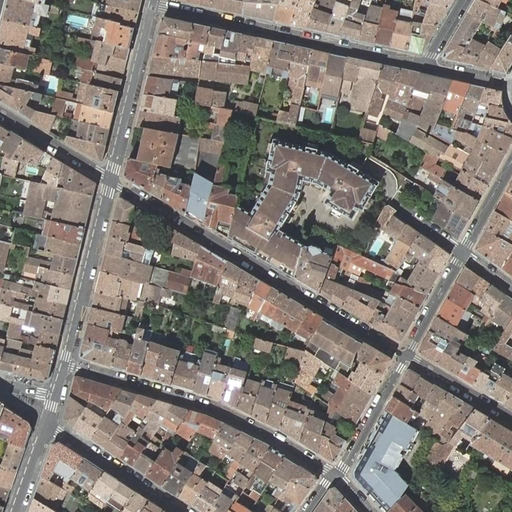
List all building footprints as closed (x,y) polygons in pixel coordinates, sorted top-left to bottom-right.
[(27,0),(9,0),(4,20),(30,25),(36,27),(39,14),(46,16),(48,12),(57,14),(59,7),(49,5),(45,4),(27,0)] [(104,0),(103,4),(139,13),(142,0),(104,0)] [(211,0),(210,7),(244,15),(244,0),(211,0)] [(280,0),(244,0),(244,15),(274,21),(280,0)] [(280,0),(274,21),(291,25),(299,0),(280,0)] [(299,0),(291,25),(306,28),(316,0),(299,0)] [(316,0),(306,28),(326,33),(337,2),(337,0),(316,0)] [(352,0),(350,7),(340,36),(359,40),(372,3),(368,2),(366,6),(360,4),(361,0),(352,0)] [(372,0),(372,3),(359,40),(375,44),(382,16),(383,9),(374,7),(377,0),(380,0),(381,0),(380,0),(372,0)] [(449,8),(432,3),(427,1),(424,0),(416,0),(412,23),(407,51),(421,53),(423,52),(449,8)] [(498,9),(478,0),(476,0),(468,14),(483,21),(491,25),(497,27),(500,29),(501,24),(496,22),(500,13),(506,15),(507,13),(498,9)] [(478,0),(498,9),(502,0),(478,0)] [(337,2),(326,33),(340,36),(350,7),(337,2)] [(96,14),(95,17),(99,18),(121,23),(121,25),(135,28),(139,13),(103,4),(99,3),(98,6),(96,14)] [(382,16),(375,44),(392,47),(398,20),(399,10),(384,6),(383,9),(382,16)] [(501,24),(506,15),(500,13),(496,22),(501,24)] [(483,21),(468,14),(443,56),(444,58),(475,65),(486,46),(472,39),(483,21)] [(99,18),(95,17),(94,20),(98,21),(97,25),(102,26),(99,41),(105,42),(116,45),(130,48),(135,28),(121,25),(121,23),(99,18)] [(163,18),(159,35),(175,36),(191,40),(195,24),(164,17),(163,18)] [(4,20),(0,36),(0,47),(30,55),(34,56),(36,48),(30,47),(33,35),(39,36),(41,28),(36,27),(30,25),(4,20)] [(398,20),(392,47),(407,51),(412,23),(398,20)] [(189,51),(187,59),(200,61),(200,58),(197,57),(199,52),(206,53),(212,28),(195,24),(191,40),(190,43),(189,51)] [(486,46),(475,65),(491,69),(504,48),(501,46),(499,49),(495,46),(504,31),(500,29),(497,27),(495,32),(486,46)] [(212,28),(206,53),(204,61),(220,63),(227,31),(212,28)] [(243,34),(227,31),(220,63),(236,65),(243,34)] [(258,37),(243,34),(236,65),(251,67),(258,37)] [(159,35),(154,56),(187,59),(189,51),(185,50),(185,49),(186,48),(186,47),(186,46),(185,46),(188,43),(190,43),(191,40),(175,36),(159,35)] [(511,35),(504,48),(491,69),(507,72),(507,71),(508,70),(508,69),(509,68),(509,67),(510,66),(511,65),(511,64),(511,63),(511,35)] [(93,40),(78,36),(77,41),(80,42),(79,45),(91,47),(92,44),(94,44),(94,46),(97,47),(98,43),(95,42),(92,41),(93,40)] [(203,61),(200,78),(249,83),(251,69),(267,73),(274,41),(258,37),(251,67),(236,65),(220,63),(204,61),(203,61)] [(128,59),(130,48),(116,45),(105,42),(99,41),(93,40),(92,41),(95,42),(98,43),(97,47),(97,48),(94,61),(93,62),(100,63),(98,71),(98,73),(123,79),(128,59)] [(274,41),(267,73),(288,78),(288,76),(296,46),(274,41)] [(296,46),(288,76),(291,77),(290,86),(295,94),(290,113),(280,111),(279,115),(278,121),(296,125),(299,113),(300,106),(303,95),(304,88),(305,85),(313,50),(296,46)] [(0,47),(0,63),(15,67),(26,70),(30,55),(0,47)] [(330,54),(313,50),(305,85),(308,86),(309,84),(310,78),(325,81),(330,54)] [(325,81),(323,87),(321,95),(339,99),(341,91),(343,79),(348,57),(330,54),(325,81)] [(35,56),(31,71),(48,75),(52,60),(49,60),(35,56)] [(88,70),(98,71),(100,63),(93,62),(94,61),(75,56),(74,57),(72,65),(80,67),(85,69),(87,70),(88,70)] [(154,56),(150,73),(200,78),(203,61),(200,61),(187,59),(154,56)] [(383,65),(348,57),(343,79),(352,81),(357,82),(358,75),(366,77),(358,110),(368,112),(383,65)] [(0,85),(10,87),(15,89),(17,81),(12,79),(13,74),(15,67),(0,63),(0,85)] [(400,69),(383,65),(368,112),(365,121),(370,122),(375,124),(383,99),(381,98),(383,92),(391,95),(400,69)] [(120,92),(123,79),(98,73),(98,71),(88,70),(87,70),(85,69),(83,75),(86,76),(89,76),(87,84),(90,85),(94,86),(120,92)] [(421,73),(400,69),(391,95),(383,116),(401,123),(403,117),(421,73)] [(432,133),(437,123),(439,118),(443,108),(454,81),(421,73),(403,117),(419,126),(432,133)] [(149,76),(145,94),(182,101),(183,96),(178,95),(175,95),(175,96),(170,95),(173,83),(179,83),(179,80),(168,79),(149,76)] [(310,78),(309,84),(323,87),(325,81),(310,78)] [(17,81),(15,89),(36,94),(43,95),(45,87),(38,85),(33,84),(34,82),(17,79),(17,81)] [(352,81),(343,79),(341,91),(349,94),(352,81)] [(443,108),(457,114),(471,84),(454,81),(443,108)] [(79,104),(80,104),(85,105),(115,112),(120,92),(94,86),(90,85),(87,84),(84,83),(82,83),(78,99),(72,98),(73,94),(58,90),(56,98),(61,99),(79,104)] [(175,95),(178,95),(180,83),(179,83),(173,83),(170,95),(175,96),(175,95)] [(486,88),(471,84),(457,114),(454,123),(451,129),(461,131),(468,133),(472,123),(472,122),(464,119),(467,111),(476,114),(478,108),(481,102),(486,88)] [(0,101),(17,111),(31,120),(36,111),(34,107),(30,105),(28,105),(31,100),(35,101),(36,100),(43,101),(44,96),(43,95),(36,94),(15,89),(10,87),(0,85),(0,101)] [(501,107),(503,106),(502,91),(486,88),(481,102),(490,104),(501,107)] [(196,103),(212,106),(233,110),(256,116),(259,104),(244,101),(243,103),(242,107),(234,105),(233,106),(225,104),(228,92),(214,90),(214,92),(198,89),(196,103)] [(143,101),(141,110),(175,116),(177,105),(184,107),(185,101),(182,101),(145,94),(143,101)] [(110,129),(115,112),(85,105),(80,104),(79,104),(61,99),(56,98),(52,115),(57,116),(63,117),(66,104),(79,107),(76,121),(81,122),(110,129)] [(486,110),(478,108),(476,114),(475,115),(479,116),(487,118),(509,122),(511,120),(503,106),(501,107),(490,104),(489,107),(487,106),(486,110)] [(220,113),(217,124),(229,126),(233,110),(212,106),(211,111),(220,113)] [(141,110),(137,126),(147,128),(179,134),(181,121),(182,118),(175,116),(141,110)] [(36,111),(31,120),(43,127),(50,132),(57,116),(52,115),(36,111)] [(401,123),(397,134),(428,151),(439,157),(462,170),(489,185),(497,169),(453,145),(448,142),(446,146),(418,129),(419,126),(403,117),(401,123)] [(454,123),(439,118),(437,123),(445,127),(451,129),(454,123)] [(481,119),(480,125),(485,126),(485,127),(511,137),(511,121),(511,120),(509,122),(487,118),(486,120),(481,119)] [(106,146),(110,129),(81,122),(76,121),(75,120),(74,123),(71,137),(77,138),(106,146)] [(453,145),(497,169),(506,154),(468,133),(461,131),(451,129),(445,127),(437,123),(432,133),(441,138),(444,130),(465,142),(463,145),(456,140),(453,145)] [(468,133),(506,154),(511,142),(511,137),(485,127),(485,126),(480,125),(472,123),(468,133)] [(0,138),(6,142),(12,132),(0,124),(0,138)] [(217,124),(215,124),(214,128),(212,139),(225,142),(229,126),(217,124)] [(147,128),(139,160),(159,164),(171,167),(195,172),(199,150),(201,138),(179,134),(147,128)] [(363,129),(359,140),(373,144),(377,133),(363,129)] [(12,132),(6,142),(4,145),(1,149),(0,151),(0,156),(4,151),(8,153),(5,157),(8,158),(13,159),(25,139),(17,134),(12,132)] [(102,162),(106,146),(77,138),(71,137),(68,136),(65,141),(101,162),(102,162)] [(212,139),(201,138),(199,150),(222,155),(225,142),(212,139)] [(33,145),(25,139),(13,159),(19,160),(38,164),(46,152),(33,145)] [(251,214),(237,206),(232,224),(231,229),(230,233),(296,272),(297,268),(299,258),(300,258),(302,251),(276,235),(279,231),(299,197),(299,187),(294,187),(294,183),(299,183),(320,183),(334,191),(340,195),(333,206),(354,219),(361,208),(365,211),(382,183),(333,152),(273,139),(268,161),(273,162),(268,186),(251,214)] [(421,165),(432,173),(443,180),(480,201),(489,185),(462,170),(455,183),(448,179),(449,177),(442,173),(445,170),(435,164),(439,157),(428,151),(421,165)] [(52,156),(46,152),(38,164),(46,166),(52,156)] [(19,160),(13,159),(8,158),(5,157),(1,174),(3,175),(15,178),(19,160)] [(53,160),(50,167),(48,173),(50,173),(60,179),(64,163),(56,158),(53,160)] [(139,160),(129,158),(125,176),(125,177),(142,187),(151,192),(158,168),(159,164),(139,160)] [(224,160),(221,160),(216,178),(215,184),(205,224),(211,227),(211,228),(217,229),(218,225),(220,219),(232,224),(237,206),(239,196),(229,194),(230,189),(222,187),(227,166),(223,165),(224,160)] [(64,163),(60,179),(59,183),(58,187),(59,187),(64,188),(94,195),(97,184),(96,183),(64,163)] [(158,168),(151,192),(159,197),(164,199),(169,176),(162,174),(162,175),(160,175),(160,173),(159,172),(160,169),(158,168)] [(215,184),(195,172),(192,185),(186,213),(198,220),(205,224),(215,184)] [(444,202),(470,219),(480,201),(443,180),(432,173),(429,178),(441,185),(435,196),(438,198),(444,202)] [(183,179),(169,176),(164,199),(180,209),(186,213),(192,185),(182,182),(183,179)] [(415,183),(410,180),(403,191),(402,193),(407,196),(405,199),(408,201),(412,195),(409,193),(411,191),(415,183)] [(23,215),(44,219),(46,212),(41,211),(44,199),(48,185),(31,181),(23,215)] [(423,188),(415,183),(411,191),(425,201),(428,197),(433,200),(435,196),(423,188)] [(59,187),(58,187),(52,186),(49,185),(48,185),(44,199),(56,202),(54,207),(53,214),(46,212),(44,219),(46,220),(51,221),(86,228),(89,215),(91,209),(94,195),(64,188),(59,187)] [(327,202),(333,206),(340,195),(334,191),(327,202)] [(511,196),(506,194),(500,204),(496,211),(511,220),(511,196)] [(412,195),(408,201),(427,215),(431,208),(412,195)] [(120,197),(110,236),(147,247),(149,243),(149,241),(140,239),(142,228),(130,226),(132,220),(136,221),(136,218),(145,220),(147,213),(120,197)] [(444,202),(434,219),(459,238),(470,219),(444,202)] [(386,232),(395,215),(395,214),(397,211),(392,207),(389,212),(384,209),(375,226),(381,229),(386,232)] [(511,220),(496,211),(489,224),(486,230),(511,244),(511,220)] [(407,224),(395,215),(386,232),(393,236),(393,237),(393,236),(393,237),(393,238),(392,238),(392,239),(392,240),(392,241),(393,241),(393,242),(393,243),(394,243),(394,244),(395,244),(398,239),(407,224)] [(231,229),(232,224),(220,219),(218,225),(231,229)] [(82,244),(86,228),(51,221),(46,220),(45,223),(47,224),(45,231),(44,230),(43,234),(44,235),(50,236),(82,244)] [(388,255),(383,265),(394,270),(397,271),(400,267),(404,259),(420,233),(407,224),(398,239),(395,244),(391,251),(388,255)] [(166,242),(174,246),(178,231),(170,226),(166,242)] [(18,245),(22,230),(16,228),(12,243),(15,244),(18,245)] [(511,252),(511,244),(486,230),(476,248),(476,250),(489,259),(502,268),(511,252)] [(174,246),(173,255),(196,262),(202,245),(186,236),(178,231),(174,246)] [(302,251),(303,247),(302,245),(279,231),(276,235),(302,251)] [(296,272),(230,233),(229,238),(254,254),(296,279),(296,276),(296,272)] [(394,270),(391,276),(389,281),(396,283),(428,294),(450,254),(420,233),(404,259),(410,263),(414,256),(420,260),(408,280),(402,276),(399,273),(398,272),(397,271),(394,270)] [(78,259),(82,244),(50,236),(47,248),(40,246),(39,249),(56,253),(78,259)] [(110,236),(106,253),(150,265),(153,254),(154,254),(155,249),(147,247),(110,236)] [(0,272),(2,273),(9,243),(0,240),(0,272)] [(333,255),(331,263),(338,267),(340,267),(345,254),(353,257),(351,262),(386,278),(388,275),(391,276),(394,270),(383,265),(367,257),(364,256),(349,249),(337,244),(333,255)] [(192,276),(220,286),(229,262),(209,250),(202,245),(196,262),(193,272),(192,276)] [(297,268),(296,272),(296,276),(296,279),(312,288),(320,293),(331,263),(333,255),(324,252),(320,247),(315,245),(309,247),(306,246),(305,246),(303,247),(302,251),(300,258),(299,258),(297,268)] [(511,252),(502,268),(511,275),(511,252)] [(75,275),(78,259),(56,253),(54,262),(33,258),(28,256),(27,264),(34,265),(39,267),(52,270),(75,275)] [(101,271),(173,291),(187,294),(192,277),(182,274),(150,265),(106,253),(101,271)] [(220,286),(214,302),(220,303),(223,294),(233,298),(243,270),(235,265),(229,262),(220,286)] [(328,298),(332,300),(338,283),(333,281),(338,267),(331,263),(320,293),(328,298)] [(71,290),(75,275),(52,270),(39,267),(34,265),(27,264),(25,270),(33,271),(38,273),(44,274),(42,283),(71,290)] [(460,277),(457,283),(471,291),(481,276),(466,266),(460,277)] [(243,270),(233,298),(231,303),(235,304),(237,298),(250,303),(259,279),(247,272),(243,270)] [(148,302),(159,306),(161,295),(171,298),(173,291),(101,271),(97,291),(128,298),(140,301),(146,302),(148,302)] [(0,283),(2,284),(2,288),(26,294),(28,287),(22,286),(22,285),(3,280),(4,277),(8,278),(9,274),(3,273),(2,277),(0,277),(0,283)] [(338,283),(332,300),(340,305),(343,307),(354,289),(359,277),(353,275),(348,287),(338,283)] [(371,281),(360,276),(359,277),(354,289),(365,294),(367,289),(371,281)] [(481,276),(471,291),(476,295),(478,297),(474,302),(478,305),(480,301),(492,285),(481,276)] [(251,318),(255,320),(257,317),(272,287),(263,282),(259,279),(250,303),(249,305),(249,306),(256,310),(251,318)] [(67,305),(71,290),(42,283),(37,281),(35,289),(34,289),(28,287),(26,294),(32,295),(33,296),(38,297),(67,305)] [(392,291),(420,308),(424,302),(428,294),(396,283),(392,291)] [(471,291),(457,283),(451,293),(448,299),(466,310),(467,310),(470,304),(476,295),(471,291)] [(506,294),(492,285),(480,301),(486,305),(481,311),(486,315),(490,318),(506,294)] [(272,319),(285,295),(276,290),(272,287),(257,317),(260,319),(263,314),(272,319)] [(0,293),(0,303),(13,306),(27,310),(28,304),(11,300),(12,296),(25,299),(25,297),(32,298),(33,296),(32,295),(26,294),(2,288),(0,293)] [(354,289),(343,307),(360,317),(369,322),(372,315),(376,308),(381,311),(385,304),(385,303),(378,300),(368,295),(365,294),(354,289)] [(97,291),(92,307),(124,315),(128,298),(97,291)] [(370,291),(368,295),(378,300),(385,303),(387,299),(370,291)] [(417,314),(420,308),(392,291),(390,294),(392,295),(386,304),(392,308),(414,320),(417,314)] [(506,329),(511,320),(511,298),(506,294),(490,318),(487,322),(486,323),(489,325),(493,320),(495,321),(493,325),(498,328),(500,325),(506,329)] [(279,329),(282,331),(285,326),(298,302),(290,298),(285,295),(272,319),(279,323),(282,324),(279,329)] [(64,319),(67,305),(38,297),(35,307),(32,307),(32,305),(28,304),(27,310),(29,311),(34,312),(64,319)] [(441,310),(438,317),(456,328),(466,310),(448,299),(441,310)] [(136,318),(141,320),(146,302),(140,301),(136,318)] [(294,338),(297,333),(310,312),(311,310),(301,305),(298,302),(285,326),(290,329),(287,334),(294,338)] [(0,319),(11,322),(23,325),(30,327),(34,312),(29,311),(26,319),(25,320),(10,316),(13,306),(0,303),(0,319)] [(392,308),(386,304),(385,304),(381,311),(376,308),(372,315),(374,316),(406,333),(410,326),(414,320),(392,308)] [(242,309),(231,306),(224,328),(227,329),(235,331),(242,309)] [(131,333),(132,335),(135,334),(133,331),(135,329),(135,328),(132,327),(134,318),(124,315),(92,307),(89,324),(105,328),(116,331),(129,333),(131,333)] [(305,344),(308,345),(324,318),(311,310),(310,312),(297,333),(308,339),(305,344)] [(36,328),(60,334),(64,319),(34,312),(30,327),(36,328)] [(376,321),(373,325),(401,341),(402,341),(406,333),(374,316),(374,317),(373,318),(373,319),(373,320),(374,320),(376,321)] [(430,331),(459,348),(461,345),(455,342),(458,336),(463,339),(478,348),(481,342),(475,339),(469,335),(456,328),(438,317),(432,327),(430,331)] [(308,345),(305,350),(330,366),(337,371),(340,373),(345,376),(351,366),(353,367),(353,366),(354,363),(357,354),(358,351),(359,351),(360,351),(365,343),(340,328),(324,318),(308,345)] [(486,323),(487,322),(482,319),(476,328),(481,330),(486,323)] [(493,349),(509,358),(511,353),(511,347),(505,343),(511,333),(511,320),(506,329),(496,344),(492,349),(493,349)] [(39,345),(57,349),(60,334),(36,328),(35,331),(35,332),(35,333),(36,334),(37,335),(38,335),(39,335),(40,335),(41,335),(41,334),(40,339),(30,334),(30,338),(21,335),(23,325),(11,322),(7,337),(23,341),(27,342),(28,342),(39,345)] [(128,371),(141,375),(150,341),(143,339),(146,329),(144,329),(145,324),(141,323),(138,333),(135,334),(132,335),(132,336),(136,342),(134,346),(128,371)] [(85,339),(117,348),(120,340),(114,339),(114,336),(116,331),(105,328),(89,324),(85,339)] [(212,329),(225,334),(227,329),(224,328),(214,324),(212,329)] [(143,339),(150,341),(152,335),(153,331),(146,329),(143,339)] [(233,338),(235,331),(227,329),(225,334),(225,335),(233,338)] [(459,348),(430,331),(419,351),(419,352),(448,370),(458,375),(469,357),(458,351),(459,348)] [(481,342),(492,349),(496,344),(479,334),(475,339),(481,342)] [(113,367),(128,371),(134,346),(133,346),(132,346),(132,347),(131,347),(131,348),(128,347),(129,343),(129,342),(129,341),(128,341),(130,336),(124,335),(123,336),(122,336),(121,336),(121,337),(120,337),(120,340),(117,348),(113,367)] [(150,341),(141,375),(155,379),(164,346),(154,343),(156,336),(152,335),(150,341)] [(165,340),(156,336),(154,343),(164,346),(165,340)] [(0,365),(0,369),(15,373),(19,356),(21,349),(23,341),(7,337),(6,340),(5,346),(0,365)] [(254,348),(271,353),(272,349),(274,343),(262,339),(257,338),(255,347),(254,348)] [(82,357),(113,367),(117,348),(85,339),(81,355),(82,357)] [(164,346),(155,379),(171,384),(180,354),(181,352),(177,350),(176,354),(166,351),(168,347),(169,341),(165,340),(164,346)] [(19,356),(53,364),(57,349),(39,345),(37,353),(25,350),(27,342),(23,341),(21,349),(19,356)] [(362,361),(384,374),(392,358),(380,351),(365,343),(360,351),(359,351),(360,354),(360,355),(359,359),(360,360),(362,361)] [(207,395),(223,399),(232,367),(220,364),(222,358),(226,360),(230,347),(222,344),(219,353),(207,395)] [(286,356),(302,361),(305,351),(289,347),(287,356),(286,356)] [(295,381),(316,396),(318,393),(308,387),(316,374),(321,364),(328,369),(325,373),(329,377),(334,369),(330,366),(305,350),(305,351),(302,361),(301,363),(299,370),(295,381)] [(194,391),(207,395),(219,353),(216,352),(215,355),(206,352),(203,361),(194,391)] [(180,354),(171,384),(194,391),(203,361),(199,360),(199,362),(195,361),(194,363),(190,362),(189,363),(182,361),(184,355),(180,354)] [(194,363),(195,361),(196,358),(184,354),(184,355),(182,361),(189,363),(190,362),(194,363)] [(49,379),(53,364),(19,356),(15,373),(31,377),(47,381),(49,379)] [(468,382),(474,385),(485,366),(484,365),(483,364),(480,368),(476,366),(478,362),(478,361),(472,358),(469,357),(458,375),(468,382)] [(223,399),(237,407),(243,386),(247,371),(236,368),(238,360),(235,359),(232,367),(223,399)] [(247,371),(250,364),(238,360),(236,368),(247,371)] [(349,379),(373,395),(378,385),(384,374),(362,361),(356,373),(353,371),(353,372),(349,379)] [(321,364),(316,374),(321,378),(325,373),(328,369),(321,364)] [(511,372),(510,376),(505,373),(503,372),(505,369),(496,364),(493,370),(501,375),(490,394),(499,400),(505,404),(511,391),(511,372)] [(483,390),(490,394),(501,375),(493,370),(485,366),(474,385),(483,390)] [(405,375),(401,384),(413,391),(415,393),(420,396),(427,400),(435,385),(423,377),(410,369),(408,370),(405,375)] [(328,404),(330,405),(336,410),(344,415),(356,424),(363,412),(365,408),(373,395),(349,379),(345,376),(340,373),(334,383),(343,388),(335,401),(332,399),(328,404)] [(75,378),(71,396),(87,407),(91,410),(95,403),(109,411),(112,407),(116,401),(123,390),(98,382),(78,376),(75,378)] [(261,383),(258,382),(248,379),(246,387),(243,386),(237,407),(252,415),(261,383)] [(252,415),(266,422),(277,387),(278,384),(274,383),(272,388),(264,386),(266,381),(263,379),(252,415)] [(272,388),(274,383),(273,382),(267,380),(266,381),(264,386),(272,388)] [(413,391),(401,384),(396,392),(394,396),(408,406),(413,397),(411,396),(413,391)] [(266,422),(281,430),(289,401),(294,387),(287,385),(286,389),(277,387),(266,422)] [(444,389),(435,385),(427,400),(420,413),(424,416),(430,421),(449,393),(444,389)] [(339,389),(332,399),(335,401),(343,388),(339,389)] [(116,401),(112,407),(119,412),(126,416),(139,395),(123,390),(116,401)] [(458,398),(449,393),(430,421),(427,425),(440,434),(464,401),(458,398)] [(303,421),(307,423),(313,409),(314,406),(318,396),(311,394),(308,402),(302,401),(300,406),(293,403),(287,419),(295,422),(294,424),(301,427),(303,421)] [(320,399),(328,404),(332,399),(324,394),(320,399)] [(156,400),(139,395),(126,416),(122,422),(128,426),(134,415),(143,421),(144,419),(145,419),(156,400)] [(295,395),(293,403),(300,406),(302,401),(303,398),(295,395)] [(87,407),(71,396),(65,419),(67,422),(74,427),(87,407)] [(408,406),(394,396),(389,406),(387,409),(412,425),(413,426),(415,423),(412,421),(410,420),(414,415),(418,417),(420,413),(413,409),(408,406)] [(420,413),(427,400),(420,396),(413,409),(420,413)] [(173,405),(156,400),(145,419),(151,423),(148,428),(147,427),(142,424),(140,426),(145,429),(146,430),(152,434),(153,435),(155,432),(160,425),(173,405)] [(470,405),(464,401),(440,434),(443,436),(445,437),(448,438),(448,441),(450,442),(450,441),(477,409),(470,405)] [(87,407),(74,427),(91,438),(104,419),(109,411),(95,403),(91,410),(87,407)] [(191,410),(173,405),(160,425),(171,432),(164,442),(168,445),(175,435),(177,430),(191,410)] [(324,435),(318,453),(327,459),(333,462),(336,461),(347,441),(336,435),(338,431),(335,430),(337,427),(344,415),(336,410),(330,405),(328,414),(326,420),(322,434),(324,435)] [(30,421),(5,406),(0,421),(0,432),(1,430),(12,435),(10,442),(26,447),(32,428),(33,427),(33,426),(33,425),(32,425),(33,424),(31,422),(30,422),(30,421)] [(310,448),(318,453),(324,435),(322,434),(326,420),(314,416),(316,409),(316,408),(314,406),(313,409),(300,442),(310,448)] [(314,416),(326,420),(328,414),(316,409),(314,416)] [(412,425),(387,409),(378,425),(372,436),(363,453),(369,456),(366,461),(360,458),(357,463),(353,471),(354,479),(377,504),(384,497),(393,507),(398,503),(398,502),(406,489),(409,485),(396,470),(418,429),(413,426),(412,425)] [(483,413),(477,409),(450,441),(455,444),(459,447),(462,443),(462,442),(461,441),(464,437),(472,442),(491,418),(483,413)] [(207,415),(191,410),(177,430),(175,435),(183,441),(189,444),(192,440),(198,431),(207,415)] [(113,413),(109,411),(104,419),(91,438),(106,448),(122,422),(126,416),(119,412),(113,421),(109,418),(113,413)] [(424,416),(420,413),(418,417),(415,423),(413,426),(418,429),(424,416)] [(225,423),(207,415),(198,431),(215,438),(225,423)] [(511,430),(491,418),(472,442),(470,444),(511,469),(511,430)] [(128,426),(122,422),(106,448),(120,457),(129,443),(124,439),(129,433),(133,436),(137,431),(128,426)] [(241,431),(225,423),(215,438),(214,441),(223,446),(221,450),(224,452),(223,454),(225,456),(227,454),(241,431)] [(145,429),(140,426),(137,431),(133,436),(129,443),(120,457),(134,467),(143,453),(150,441),(142,436),(146,430),(145,429)] [(257,439),(241,431),(227,454),(237,461),(234,462),(232,467),(229,470),(234,474),(235,472),(236,470),(241,463),(257,439)] [(164,442),(156,437),(155,436),(153,440),(155,441),(155,442),(162,447),(164,442)] [(445,437),(443,436),(439,444),(443,446),(450,442),(448,441),(448,438),(445,437)] [(18,471),(26,447),(10,442),(1,439),(0,440),(0,445),(1,446),(6,447),(8,448),(5,456),(3,455),(0,453),(0,463),(2,464),(18,471)] [(266,444),(257,439),(241,463),(255,473),(272,447),(266,444)] [(158,447),(150,441),(143,453),(134,467),(148,476),(157,462),(151,458),(158,447)] [(439,444),(436,441),(432,447),(426,457),(441,466),(455,444),(450,441),(450,442),(443,446),(439,444)] [(54,444),(42,477),(50,481),(56,470),(67,477),(66,480),(69,481),(86,458),(60,442),(54,444)] [(157,462),(148,476),(163,485),(185,451),(179,447),(174,454),(166,448),(157,462)] [(286,456),(272,447),(255,473),(250,480),(247,485),(251,488),(256,480),(258,476),(269,483),(270,481),(286,456)] [(185,451),(163,485),(179,496),(194,473),(184,466),(191,456),(185,451)] [(369,456),(363,453),(360,458),(366,461),(369,456)] [(301,465),(286,456),(270,481),(279,486),(274,495),(279,498),(283,492),(291,480),(301,465)] [(106,472),(86,458),(69,481),(68,483),(76,487),(79,483),(92,492),(106,472)] [(201,462),(194,473),(179,496),(193,505),(208,482),(199,476),(206,465),(201,462)] [(0,463),(0,484),(11,489),(18,471),(2,464),(0,463)] [(307,468),(301,465),(291,480),(312,488),(318,480),(317,475),(307,468)] [(475,478),(477,472),(472,468),(469,476),(475,478)] [(121,482),(106,472),(92,492),(106,503),(121,482)] [(234,479),(232,481),(245,489),(247,485),(250,480),(241,474),(236,480),(234,479)] [(50,481),(42,477),(35,498),(49,507),(56,511),(67,490),(71,493),(76,487),(68,483),(69,481),(66,480),(61,487),(50,481)] [(212,481),(210,479),(208,482),(193,505),(202,511),(208,511),(222,492),(223,490),(213,484),(213,485),(211,483),(212,481)] [(312,488),(291,480),(283,492),(279,498),(282,500),(283,499),(285,501),(289,503),(282,511),(294,511),(300,504),(304,500),(312,488)] [(136,491),(121,482),(106,503),(103,507),(106,510),(109,506),(109,504),(111,501),(123,509),(136,491)] [(0,484),(0,505),(5,507),(11,489),(0,484)] [(327,495),(324,499),(337,509),(345,498),(336,488),(331,489),(327,495)] [(253,489),(250,495),(257,501),(260,497),(261,495),(253,489)] [(269,491),(265,489),(261,495),(260,497),(263,499),(269,491)] [(142,511),(150,501),(136,491),(123,509),(121,511),(142,511)] [(106,503),(92,492),(88,497),(98,504),(103,507),(106,503)] [(229,511),(240,496),(236,494),(233,499),(222,492),(208,511),(229,511)] [(248,494),(243,492),(240,496),(229,511),(249,511),(251,510),(241,504),(248,494)] [(423,511),(406,494),(398,502),(398,503),(393,507),(388,511),(423,511)] [(263,499),(260,497),(257,501),(254,505),(251,510),(249,511),(256,511),(263,502),(262,501),(263,499)] [(382,509),(384,511),(388,511),(393,507),(384,497),(377,504),(382,509)] [(45,511),(49,507),(35,498),(29,511),(45,511)] [(352,511),(355,508),(345,498),(337,509),(334,511),(352,511)] [(314,511),(334,511),(337,509),(324,499),(314,511)] [(164,511),(165,511),(150,501),(142,511),(164,511)]
